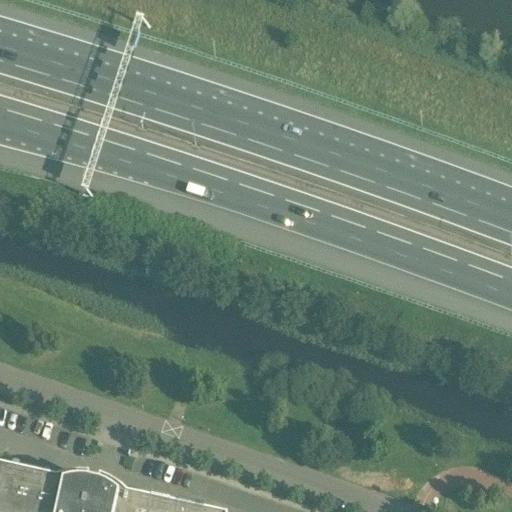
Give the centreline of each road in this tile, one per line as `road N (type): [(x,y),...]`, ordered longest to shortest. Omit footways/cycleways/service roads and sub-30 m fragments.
road 1 (motorway): [(0,116),(511,291)]
road 2 (motorway): [(511,226),(0,52)]
road 3 (unclassified): [(374,511),(0,383)]
